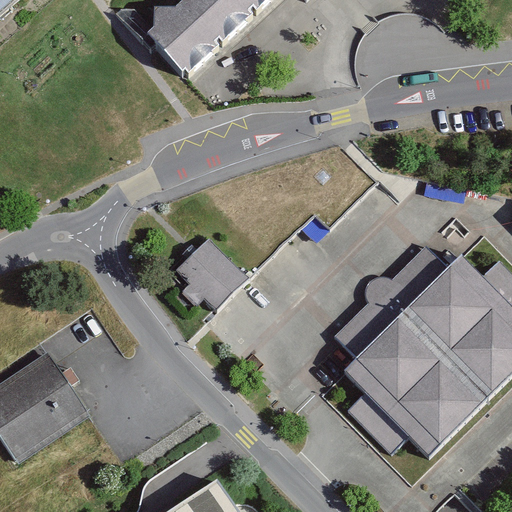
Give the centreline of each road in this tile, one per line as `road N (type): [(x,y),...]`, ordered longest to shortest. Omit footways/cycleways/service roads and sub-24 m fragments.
road 1 (residential): [(86,232),(142,186),(249,143),(388,105),(511,87)]
road 2 (residential): [(322,511),(139,321),(86,232)]
